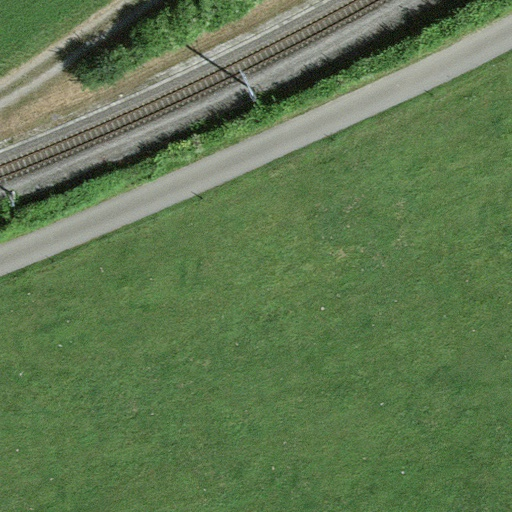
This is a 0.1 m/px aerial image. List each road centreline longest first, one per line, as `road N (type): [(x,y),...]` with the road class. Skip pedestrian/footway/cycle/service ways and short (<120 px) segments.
road 1 (residential): [(0,262),(291,138),(511,30)]
road 2 (track): [(0,117),(174,0)]
